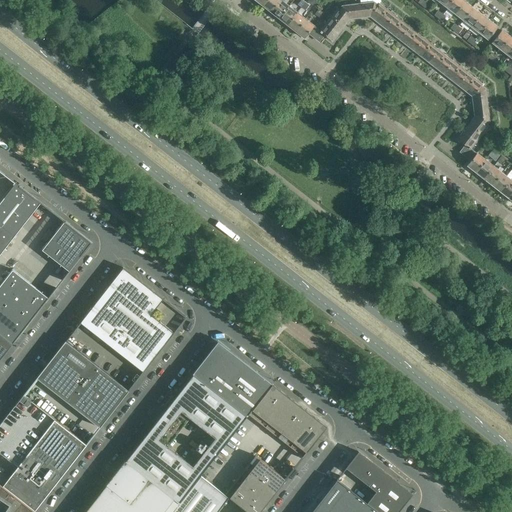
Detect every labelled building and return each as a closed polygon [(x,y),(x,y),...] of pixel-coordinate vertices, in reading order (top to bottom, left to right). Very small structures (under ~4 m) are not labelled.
[(271,12),(279,0),(266,0),(263,5),(271,12)] [(279,18),(288,6),(280,0),(279,0),(271,12),(279,18)] [(455,13),(464,1),(462,0),(451,0),(451,1),(452,2),(448,8),(455,13)] [(467,14),(472,8),(464,1),(455,13),(462,19),(466,13),(467,14)] [(370,16),(381,3),(380,2),(377,5),(374,2),(358,4),(342,6),(340,10),(336,7),(336,8),(349,19),(360,17),(370,16)] [(377,22),(388,8),(387,8),(386,9),(380,5),(381,3),(370,16),(377,22)] [(288,25),(297,13),(288,6),(279,18),(288,25)] [(349,19),(336,8),(335,9),(337,10),(332,16),(331,15),(330,15),(343,26),(349,19)] [(385,27),(395,14),(394,13),(393,15),(387,10),(389,9),(388,8),(377,22),(385,27)] [(471,26),(481,14),(472,8),(467,14),(466,13),(462,19),(471,26)] [(296,31),(305,19),(297,13),(288,25),(296,31)] [(392,33),(403,20),(402,19),(401,21),(395,16),(396,15),(395,14),(385,27),(392,33)] [(484,27),(489,20),(481,14),(471,26),(481,33),(485,28),(484,27)] [(343,26),(330,15),(329,16),(331,17),(327,23),(325,22),(324,23),(338,33),(343,26)] [(305,38),(309,33),(314,26),(305,19),(296,31),(297,32),(297,33),(300,35),(301,35),(305,38)] [(399,39),(410,25),(409,25),(408,26),(402,22),(403,20),(392,33),(399,39)] [(488,39),(496,28),(497,27),(495,25),(495,24),(492,22),(491,22),(489,20),(484,27),(485,28),(481,33),(488,39)] [(338,33),(324,23),(324,24),(325,25),(320,31),(314,26),(309,33),(319,41),(324,35),(332,41),(338,33)] [(407,45),(417,31),(415,32),(409,28),(411,26),(410,25),(399,39),(407,45)] [(505,44),(510,37),(508,35),(508,34),(505,32),(504,32),(501,30),(492,42),(499,48),(503,42),(505,44)] [(414,50),(425,37),(424,36),(422,38),(417,33),(418,32),(417,31),(407,45),(414,50)] [(421,56),(432,43),(431,42),(430,44),(424,39),(425,38),(425,37),(414,50),(421,56)] [(509,55),(511,50),(511,38),(510,37),(505,44),(503,42),(499,48),(509,55)] [(429,62),(439,48),(438,48),(437,49),(431,45),(433,43),(432,43),(421,56),(429,62)] [(436,67),(447,54),(446,54),(445,55),(439,51),(440,49),(439,48),(429,62),(436,67)] [(443,73),(454,60),(453,59),(452,61),(446,56),(447,55),(447,54),(436,67),(443,73)] [(451,79),(461,66),(460,65),(459,67),(453,62),(455,60),(454,60),(443,73),(451,79)] [(458,85),(468,71),(466,72),(461,68),(462,66),(461,66),(451,79),(458,85)] [(465,90),(476,77),(475,76),(474,78),(468,74),(469,72),(468,71),(458,85),(465,90)] [(473,96),(483,83),(482,82),(481,84),(475,79),(477,78),(476,77),(465,90),(473,96)] [(489,121),(487,105),(485,89),(481,86),(484,83),(483,83),(473,96),(474,107),(475,117),(489,127),(486,124),(489,121)] [(489,127),(475,117),(469,124),(483,135),(483,134),(482,133),(486,127),(488,128),(489,127)] [(483,135),(469,124),(464,132),(477,142),(478,141),(476,140),(481,134),(482,136),(483,135)] [(470,148),(475,142),(477,143),(477,142),(464,132),(458,139),(465,145),(460,152),(471,160),(476,153),(470,148)] [(476,172),(485,160),(476,153),(471,160),(467,165),(471,168),(471,169),(474,171),(475,171),(476,172)] [(484,178),(493,167),(485,160),(476,172),(484,178)] [(492,185),(502,173),(493,167),(484,178),(492,185)] [(501,191),(510,180),(502,173),(492,185),(501,191)] [(509,198),(511,194),(511,181),(510,180),(501,191),(509,198)] [(0,254),(6,247),(41,202),(15,183),(4,197),(0,202),(0,254)] [(91,242),(64,221),(41,250),(69,271),(91,242)] [(123,267),(93,305),(157,355),(186,317),(123,267)] [(48,297),(30,283),(12,269),(0,285),(36,313),(48,297)] [(32,318),(36,313),(0,285),(0,284),(0,308),(24,328),(31,318),(32,318)] [(157,355),(93,305),(79,322),(143,372),(157,355)] [(0,333),(12,343),(16,339),(15,339),(24,328),(0,308),(0,333)] [(0,358),(12,343),(0,334),(0,358)] [(129,390),(66,341),(65,341),(36,378),(37,379),(37,378),(100,427),(128,391),(129,391),(129,390)] [(272,384),(261,375),(260,375),(218,341),(200,364),(192,374),(193,374),(194,374),(247,415),(248,414),(272,384)] [(155,424),(154,424),(126,460),(126,461),(179,502),(246,416),(193,374),(165,411),(155,424)] [(265,427),(288,397),(272,384),(248,414),(265,427)] [(87,444),(24,395),(23,395),(0,424),(0,483),(35,511),(87,444)] [(277,437),(301,407),(288,397),(265,427),(277,437)] [(290,447),(313,416),(301,407),(277,437),(290,447)] [(326,426),(313,416),(290,447),(303,457),(326,426)] [(358,451),(345,467),(346,468),(376,491),(367,502),(379,511),(398,511),(412,494),(358,451)] [(255,455),(245,468),(275,492),(285,479),(255,455)] [(172,511),(180,502),(179,502),(126,461),(125,460),(119,467),(112,477),(84,511),(172,511)] [(275,492),(245,468),(235,481),(265,505),(275,492)] [(247,511),(245,511),(216,511),(228,497),(201,476),(180,502),(172,511),(247,511)] [(336,479),(309,511),(379,511),(367,502),(336,479)] [(259,511),(265,505),(235,481),(224,494),(247,511),(259,511)] [(0,511),(33,511),(34,511),(35,511),(0,483),(0,511)]
